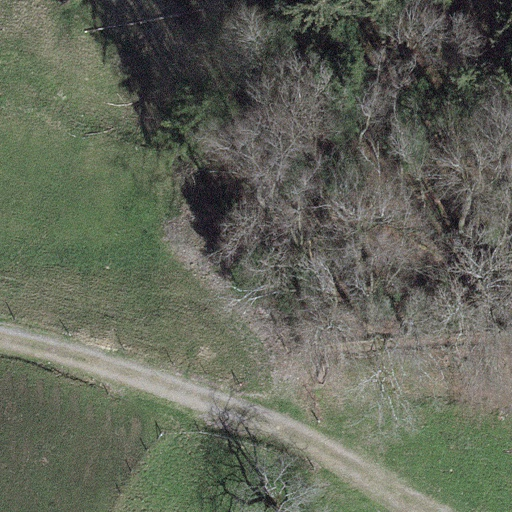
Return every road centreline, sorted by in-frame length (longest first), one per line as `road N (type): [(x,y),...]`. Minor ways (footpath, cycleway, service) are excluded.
road 1 (track): [(198,395),(418,511)]
road 2 (track): [(0,334),(45,341),(198,395)]
